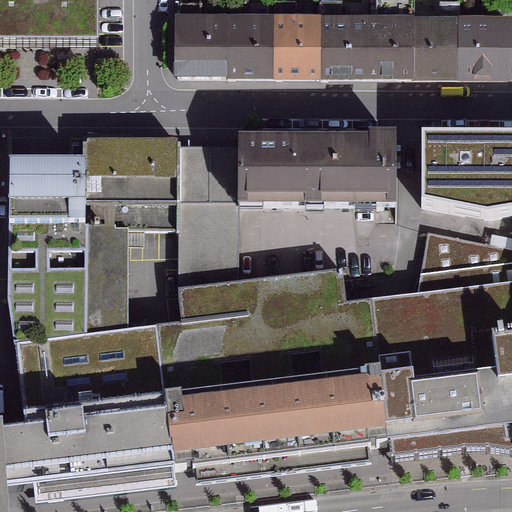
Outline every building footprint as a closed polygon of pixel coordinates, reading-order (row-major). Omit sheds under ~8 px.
[(0,0),(0,49),(30,50),(81,50),(81,49),(95,49),(95,0),(0,0)] [(280,81),(326,81),(374,82),(450,82),(505,83),(506,24),(498,24),(485,24),(485,31),(411,30),(410,0),(364,0),(364,30),(338,30),(339,5),(318,5),(318,30),(292,30),(293,5),(271,5),(271,30),(245,29),(245,3),(225,3),(224,26),(198,26),(198,7),(176,6),(176,48),(176,80),(234,80),(280,81)] [(457,6),(439,6),(438,23),(457,23),(457,6)] [(238,129),(233,146),(237,201),(396,203),(396,127),(368,126),(368,131),(316,130),(238,129)] [(88,230),(86,334),(128,330),(126,234),(177,231),(171,151),(178,137),(129,137),(83,139),(85,230),(88,230)] [(88,230),(85,230),(83,139),(45,139),(8,139),(7,193),(7,199),(6,304),(15,341),(64,336),(86,334),(88,230)] [(385,449),(375,323),(374,314),(373,300),(342,302),(339,271),(243,279),(237,201),(233,146),(220,147),(171,151),(177,231),(181,288),(184,324),(158,326),(159,339),(167,447),(170,447),(172,473),(195,470),(196,484),(371,463),(368,451),(385,449)] [(511,146),(477,146),(418,146),(418,211),(481,225),(511,218),(511,146)] [(511,449),(511,254),(476,248),(426,237),(418,293),(373,300),(374,314),(375,323),(498,309),(504,312),(508,316),(511,351),(511,393),(505,395),(511,449)] [(511,351),(508,316),(504,312),(498,309),(375,323),(385,449),(386,448),(389,465),(468,456),(489,456),(510,459),(511,459),(511,449),(505,395),(511,393),(511,351)] [(128,330),(86,334),(64,336),(15,341),(17,360),(23,423),(12,424),(2,425),(8,484),(17,483),(32,481),(35,504),(173,491),(171,473),(172,473),(170,447),(167,447),(159,339),(158,326),(128,330)] [(0,511),(9,511),(9,509),(8,484),(2,425),(2,415),(0,415),(0,511)]
